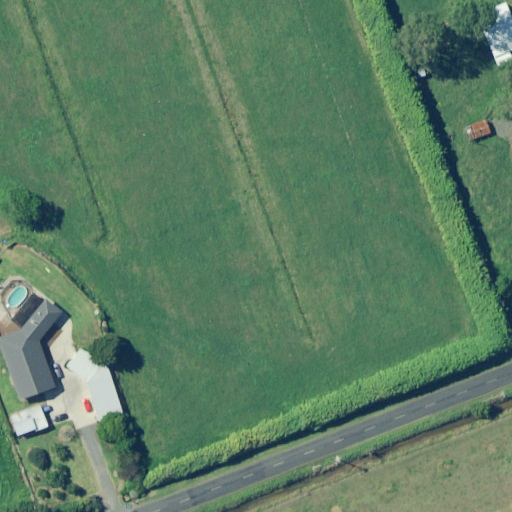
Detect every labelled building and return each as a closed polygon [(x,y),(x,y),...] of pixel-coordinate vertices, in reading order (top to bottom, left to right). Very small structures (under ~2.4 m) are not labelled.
[(505,48),(494,20),(478,26),(489,54),(505,48)] [(487,118),(465,126),(471,141),(492,132),(487,118)] [(63,313),(48,301),(21,330),(0,338),(0,343),(20,400),(55,388),(39,342),(63,313)] [(100,423),(125,415),(108,363),(83,347),(67,367),(87,383),(100,423)] [(11,417),(19,436),(35,430),(36,432),(49,427),(41,406),(11,417)]
